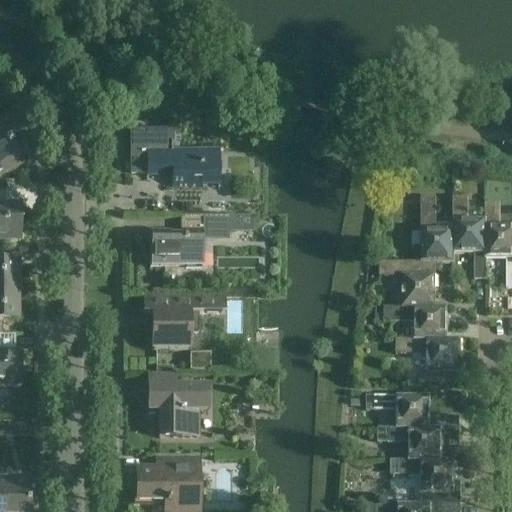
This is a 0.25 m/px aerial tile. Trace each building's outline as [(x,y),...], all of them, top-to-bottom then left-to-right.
[(0,174),(18,164),(8,149),(11,147),(1,131),(0,131),(0,174)] [(219,188),(219,153),(171,153),(171,133),(130,133),(130,175),(146,175),(146,178),(170,178),(170,188),(219,188)] [(454,231),(452,232),(435,232),(435,199),(420,199),(420,264),(421,264),(421,278),(435,277),(435,265),(454,265),(454,256),(454,231)] [(486,281),(486,261),(485,262),(485,222),(484,222),(467,222),(467,199),(452,199),(452,232),(454,231),(454,256),(474,256),(474,282),(486,281)] [(0,242),(19,243),(19,205),(0,205),(0,242)] [(511,290),(511,227),(499,228),(499,205),(484,205),(484,222),(485,222),(485,262),(486,261),(505,261),(505,291),(511,290)] [(228,243),(229,218),(180,218),(179,239),(169,239),(169,236),(149,236),(149,270),(202,271),(202,242),(228,243)] [(0,252),(0,294),(18,295),(18,265),(2,265),(2,252),(0,252)] [(401,279),(401,309),(401,310),(435,310),(435,309),(435,277),(421,278),(421,264),(420,264),(378,264),(378,279),(401,279)] [(0,336),(2,337),(2,324),(18,324),(18,295),(0,294),(0,336)] [(151,354),(190,354),(190,334),(197,334),(197,317),(225,317),(225,297),(143,297),(143,315),(151,315),(151,354)] [(383,324),(413,324),(413,341),(413,342),(447,342),(447,341),(447,309),(435,309),(435,310),(401,310),(401,309),(383,309),(383,316),(383,324)] [(395,356),(425,356),(425,373),(418,373),(418,386),(459,386),(459,341),(447,341),(447,342),(413,342),(413,341),(395,341),(395,356)] [(0,388),(19,389),(19,353),(0,353),(0,388)] [(210,361),(189,361),(189,374),(210,373),(210,361)] [(172,368),(155,368),(155,376),(172,376),(172,368)] [(174,378),(147,378),(147,414),(158,414),(158,440),(198,440),(198,413),(207,413),(207,388),(174,388),(174,378)] [(365,413),(396,413),(396,430),(396,431),(441,430),(441,431),(459,431),(459,419),(429,419),(429,398),(365,398),(365,413)] [(4,426),(4,439),(33,439),(33,427),(4,426)] [(441,451),(441,431),(441,430),(396,431),(396,430),(377,430),(377,445),(408,445),(408,462),(408,463),(453,462),(453,463),(471,463),(471,451),(441,451)] [(245,444),(242,447),(242,451),(244,453),(248,454),(251,451),(251,447),(249,444),(245,444)] [(197,511),(197,459),(156,459),(156,471),(137,471),(137,504),(165,504),(164,511),(197,511)] [(389,477),(420,477),(420,506),(420,507),(460,507),(460,483),(453,483),(453,463),(453,462),(408,463),(408,462),(389,462),(389,477)] [(35,511),(36,482),(28,482),(28,478),(5,478),(5,511),(35,511)]
